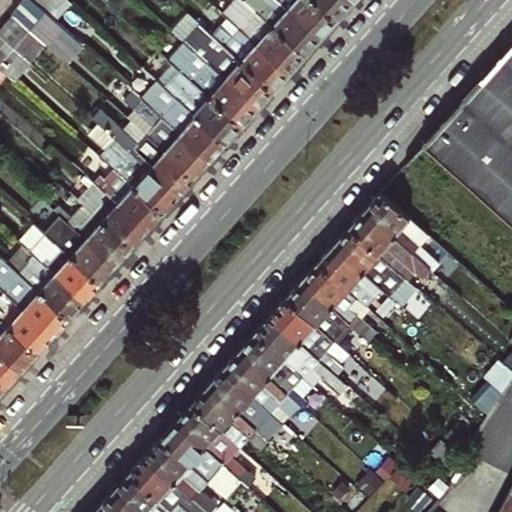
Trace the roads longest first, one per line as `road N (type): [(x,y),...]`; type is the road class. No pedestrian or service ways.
road 1 (primary): [(30,511),(489,0)]
road 2 (primary): [(416,0),(0,461)]
